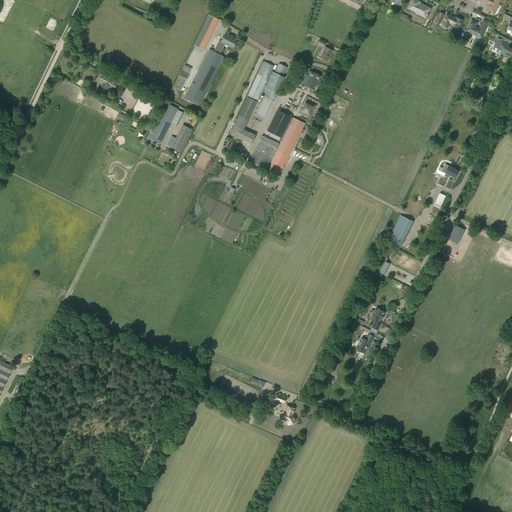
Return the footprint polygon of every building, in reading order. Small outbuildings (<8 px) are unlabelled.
[(417,0),(411,0),(408,8),(415,12),(414,13),(426,18),(431,8),(422,4),(419,3),(420,2),(417,0)] [(487,3),(487,2),(490,4),(486,11),(494,15),(501,0),(481,0),(487,3)] [(444,14),(440,12),(435,23),(438,24),(440,21),(441,21),(444,14)] [(452,25),(459,28),(463,20),(456,17),(456,18),(447,13),(441,24),(448,28),(450,23),(452,24),(452,25)] [(511,17),(504,14),(502,18),(509,22),(511,17)] [(193,45),(196,46),(203,50),(218,20),(208,15),(193,45)] [(471,20),(466,31),(478,36),(479,35),(482,36),(489,21),(484,18),(479,29),(475,27),(477,22),(471,20)] [(224,33),(220,42),(225,44),(225,43),(229,45),(228,47),(233,50),(235,45),(234,45),(237,39),(230,36),(224,33)] [(502,50),(500,53),(504,55),(504,56),(508,57),(511,58),(511,57),(511,48),(509,47),(511,42),(503,38),(501,40),(498,38),(494,46),(502,50)] [(224,57),(219,54),(225,44),(220,42),(219,41),(214,50),(210,47),(209,49),(185,95),(183,98),(199,106),(224,57)] [(325,47),(320,58),(327,61),(332,50),(325,47)] [(257,102),(273,66),(263,61),(247,97),(256,102),(257,102)] [(256,114),(264,117),(272,99),(273,100),(283,77),(282,76),(287,67),(279,64),(275,73),(274,72),(263,95),(264,96),(256,114)] [(181,69),(176,80),(173,86),(181,90),(189,73),(192,68),(189,67),(186,72),(181,69)] [(315,85),(317,86),(318,86),(319,85),(320,83),(320,82),(319,81),(318,80),(320,76),(311,71),(311,72),(308,71),(307,75),(300,72),(296,81),(313,90),(315,85)] [(103,83),(101,86),(107,90),(109,86),(114,89),(117,83),(102,74),(98,81),(103,83)] [(242,140),(246,131),(243,129),(256,102),(247,97),(230,135),(242,140)] [(167,103),(150,137),(161,142),(178,108),(167,103)] [(308,116),(312,107),(305,103),(300,112),(308,116)] [(277,111),(267,130),(271,132),(269,135),(282,142),(284,138),(293,119),(277,111)] [(282,142),(268,169),(279,174),(304,124),(293,119),(284,138),(282,142)] [(169,141),(167,145),(171,148),(181,152),(183,148),(185,143),(189,134),(180,129),(176,138),(173,143),(169,141)] [(246,131),(242,140),(251,144),(255,135),(246,131)] [(261,136),(249,160),(266,169),(279,144),(261,136)] [(458,170),(445,164),(443,168),(440,166),(438,169),(445,173),(446,173),(445,175),(445,176),(447,177),(449,177),(450,175),(455,178),(453,181),(450,179),(446,187),(451,190),(455,182),(460,172),(458,170)] [(440,193),(434,206),(440,208),(446,196),(440,193)] [(401,216),(389,240),(400,246),(412,221),(401,216)] [(464,229),(463,229),(456,225),(449,239),(457,243),(464,229)] [(382,260),(377,271),(384,275),(390,263),(382,260)] [(376,308),(373,314),(372,314),(371,316),(371,317),(371,319),(375,321),(372,327),(378,330),(381,323),(379,323),(385,312),(376,308)] [(371,343),(374,336),(369,333),(365,340),(362,338),(356,349),(356,350),(356,351),(359,352),(360,352),(360,351),(364,353),(370,342),(371,343)] [(0,394),(13,367),(0,360),(0,394)] [(284,404),(286,399),(277,396),(271,399),(270,403),(273,405),(275,402),(277,400),(279,401),(284,404)] [(289,425),(295,422),(292,416),(294,409),(287,407),(285,413),(284,413),(282,419),(287,421),(289,425)]
